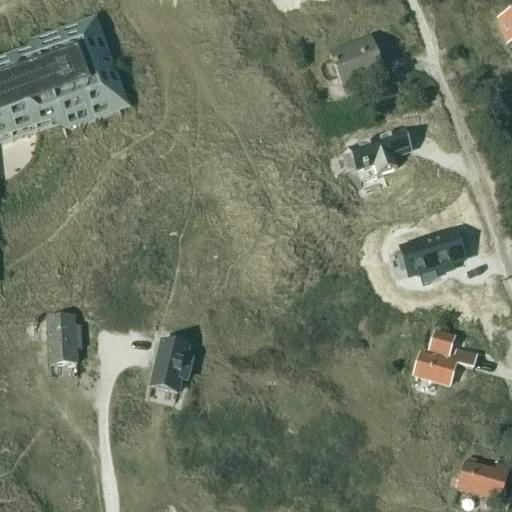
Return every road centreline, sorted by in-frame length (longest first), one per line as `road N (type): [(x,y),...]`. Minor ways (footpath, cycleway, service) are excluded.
road 1 (residential): [(511,273),(409,0)]
road 2 (track): [(131,0),(162,65),(165,102),(160,130),(122,174)]
